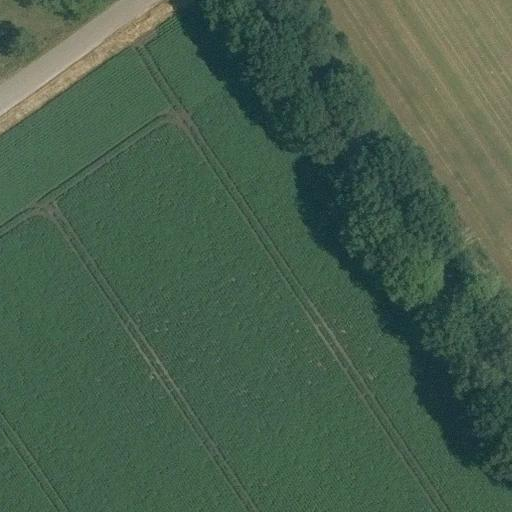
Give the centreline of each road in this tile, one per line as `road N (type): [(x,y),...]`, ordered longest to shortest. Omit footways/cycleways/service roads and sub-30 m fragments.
road 1 (tertiary): [(511,393),(252,0)]
road 2 (unclassified): [(139,0),(0,98)]
